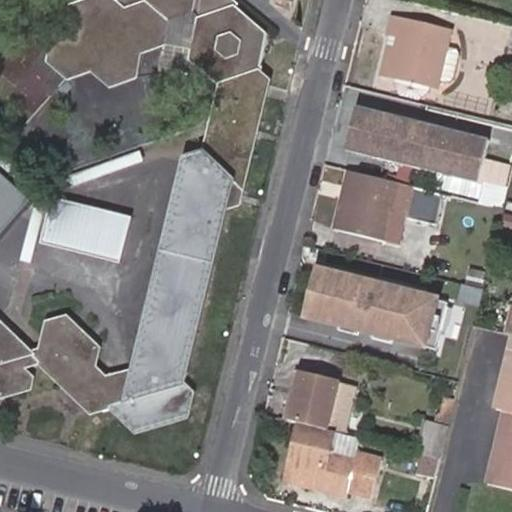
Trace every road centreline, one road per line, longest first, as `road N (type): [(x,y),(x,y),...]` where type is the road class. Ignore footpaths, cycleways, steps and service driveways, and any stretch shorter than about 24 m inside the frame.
road 1 (residential): [(212,511),(336,0)]
road 2 (residential): [(205,511),(0,461)]
